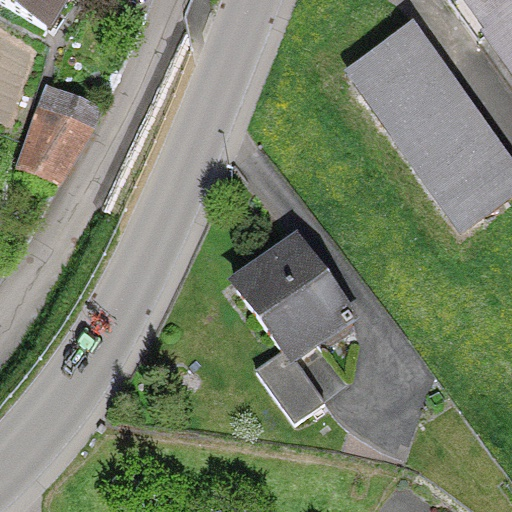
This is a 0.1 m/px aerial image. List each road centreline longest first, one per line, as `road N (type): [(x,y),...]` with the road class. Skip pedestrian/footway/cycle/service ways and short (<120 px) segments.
road 1 (tertiary): [(0,466),(97,350),(149,251),(252,0)]
road 2 (residential): [(171,0),(99,158),(0,332)]
